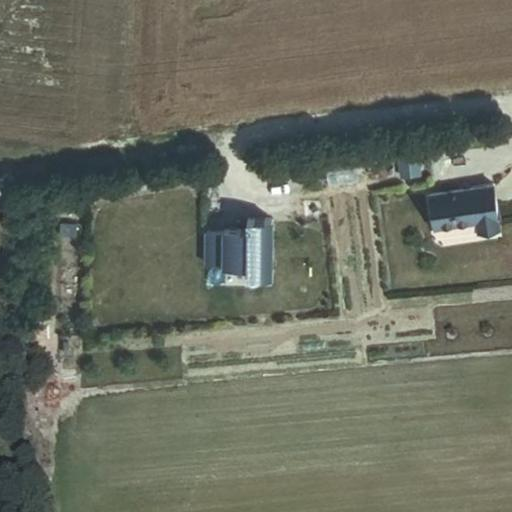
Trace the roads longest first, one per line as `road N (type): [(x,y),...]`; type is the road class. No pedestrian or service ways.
road 1 (residential): [(232,146),(511,101)]
road 2 (track): [(232,146),(0,166)]
